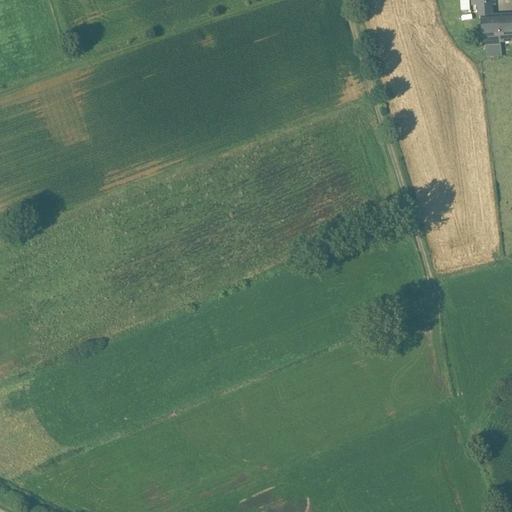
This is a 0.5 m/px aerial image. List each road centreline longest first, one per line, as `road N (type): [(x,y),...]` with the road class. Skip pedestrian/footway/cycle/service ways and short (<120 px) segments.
road 1 (track): [(352,0),(431,281)]
road 2 (track): [(275,0),(0,92)]
